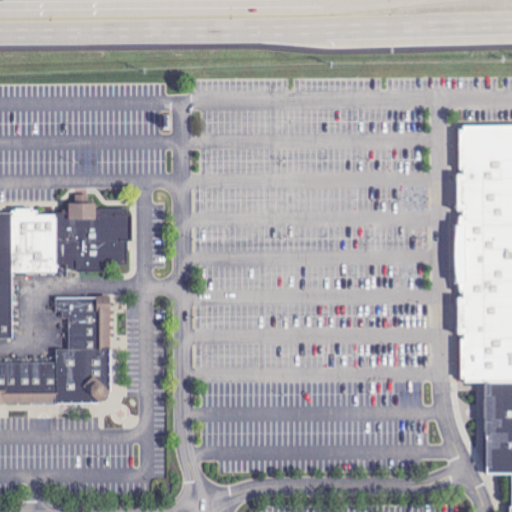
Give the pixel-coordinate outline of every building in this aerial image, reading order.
[(511,130),(453,130),(454,169),(449,168),(449,203),(455,203),(455,222),(449,222),(450,278),(457,278),(457,293),(449,293),(449,330),(458,331),(458,378),(479,378),(511,378),(511,130)] [(0,212),(0,339),(14,339),(13,273),(60,273),(60,266),(79,265),(79,272),(107,272),(107,263),(129,263),(128,242),(132,242),(132,209),(97,210),(97,203),(69,203),(69,214),(37,214),(37,208),(14,208),(14,213),(0,212)] [(113,403),(110,297),(57,298),(57,313),(69,313),(69,350),(57,350),(58,362),(0,363),(0,416),(10,416),(10,411),(30,411),(30,418),(58,417),(58,404),(113,403)] [(511,425),(511,378),(479,378),(480,425),(511,425)] [(511,467),(503,467),(480,467),(480,425),(511,425),(511,467)] [(511,511),(511,467),(503,467),(503,511),(511,511)]
